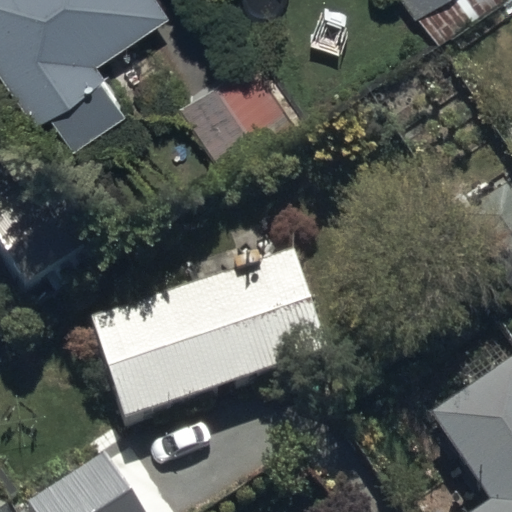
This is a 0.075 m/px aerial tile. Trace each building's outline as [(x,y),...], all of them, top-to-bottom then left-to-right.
[(0,0),(0,64),(36,118),(52,107),(77,144),(129,109),(104,72),(109,69),(100,56),(172,7),(167,0),(0,0)] [(253,54),(181,102),(229,174),(301,126),(253,54)] [(0,225),(0,270),(29,313),(113,255),(62,182),(0,225)] [(511,199),(509,195),(468,224),(511,285),(511,199)] [(295,263),(90,332),(125,435),(330,366),(295,263)] [(511,511),(511,374),(431,431),(487,511),(511,511)] [(150,511),(143,500),(124,511),(150,511)]
